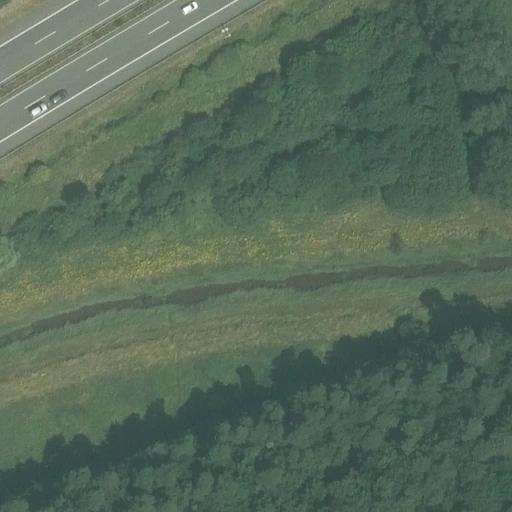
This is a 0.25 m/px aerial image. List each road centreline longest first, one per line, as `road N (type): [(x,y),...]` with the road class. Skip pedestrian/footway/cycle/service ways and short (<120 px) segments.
road 1 (motorway): [(0,129),(215,0)]
road 2 (motorway): [(119,0),(0,70)]
